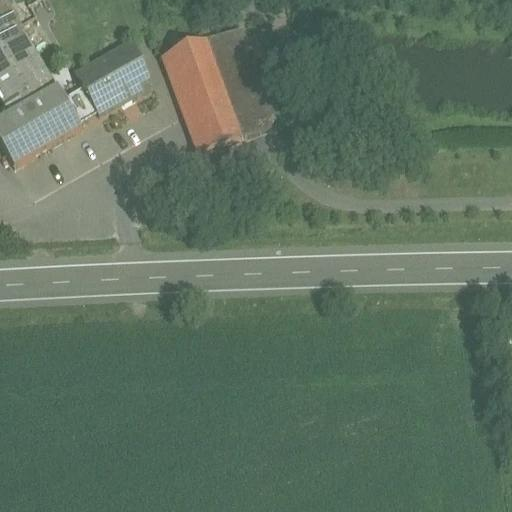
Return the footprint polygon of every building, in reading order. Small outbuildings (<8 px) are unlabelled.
[(0,0),(0,125),(57,93),(2,0),(0,0)] [(241,34),(163,62),(199,160),(277,131),(241,34)] [(131,51),(76,82),(83,94),(65,105),(76,124),(94,113),(99,122),(136,101),(137,103),(155,93),(131,51)] [(57,93),(0,125),(0,148),(14,173),(82,135),(65,105),(58,92),(57,93)] [(233,175),(173,181),(177,214),(237,207),(233,175)]
